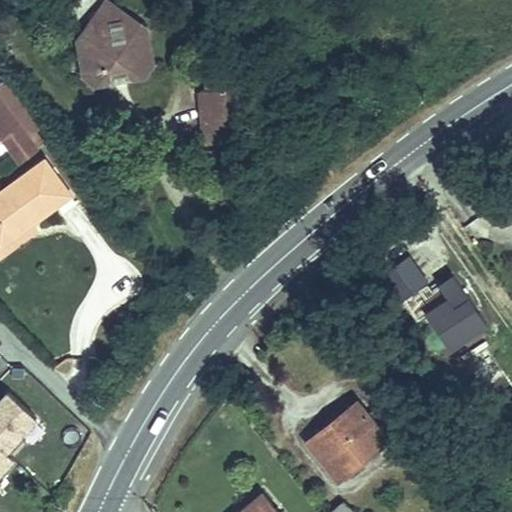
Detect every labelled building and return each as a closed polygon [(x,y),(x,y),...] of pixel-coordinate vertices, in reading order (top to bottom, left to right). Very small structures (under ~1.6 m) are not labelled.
[(95,9),(81,30),(128,13),(106,6),(95,9)] [(128,13),(81,30),(72,41),(85,74),(103,81),(111,78),(113,84),(143,73),(142,68),(151,63),(156,53),(143,19),(128,13)] [(216,47),(217,77),(219,109),(255,108),(253,46),(216,47)] [(52,134),(8,74),(0,79),(0,138),(16,160),(52,134)] [(219,109),(217,77),(208,77),(209,130),(255,129),(255,108),(219,109)] [(43,163),(0,193),(0,236),(63,191),(43,163)] [(448,299),(425,314),(449,350),(486,326),(455,278),(440,287),(448,299)] [(5,393),(0,399),(0,467),(39,422),(5,393)] [(353,396),(306,433),(336,473),(383,436),(353,396)] [(445,475),(421,443),(412,451),(436,482),(445,475)] [(278,511),(261,492),(236,511),(278,511)] [(354,511),(346,500),(331,511),(354,511)]
